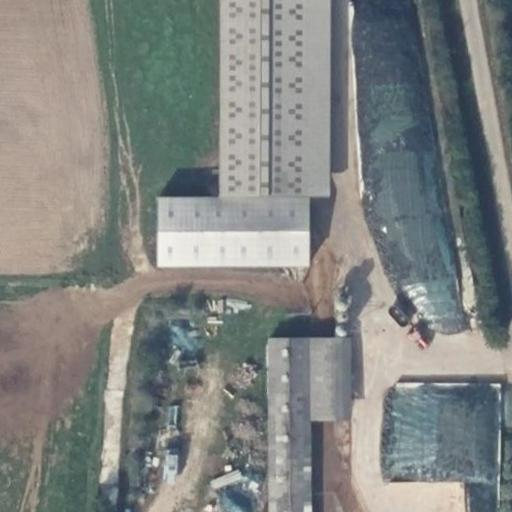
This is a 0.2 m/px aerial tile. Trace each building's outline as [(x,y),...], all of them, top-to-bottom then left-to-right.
[(148,266),(301,267),(303,0),(217,0),(216,201),(149,201),(148,266)] [(457,331),(441,180),(421,183),(418,149),(380,153),(399,337),(457,331)] [(323,341),(258,342),(258,511),(297,511),(297,419),(324,419),(323,341)] [(498,511),(501,385),(390,382),(387,504),(397,505),(398,482),(466,484),(465,511),(498,511)] [(253,446),(201,446),(201,504),(253,504),(253,446)]
